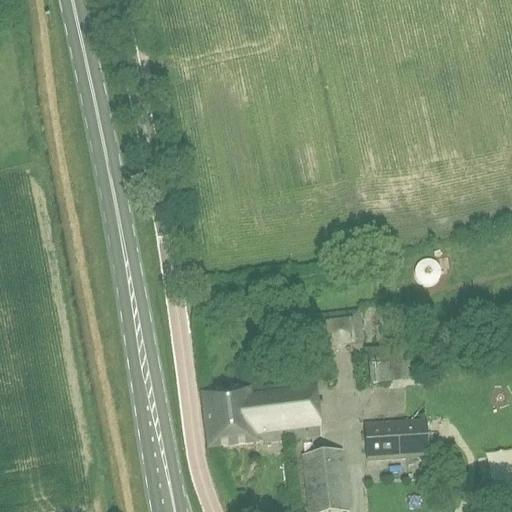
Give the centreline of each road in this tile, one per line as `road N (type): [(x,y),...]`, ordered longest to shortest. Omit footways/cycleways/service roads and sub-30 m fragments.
road 1 (primary): [(173,511),(69,0)]
road 2 (unclassified): [(211,511),(195,458),(159,204),(118,0)]
